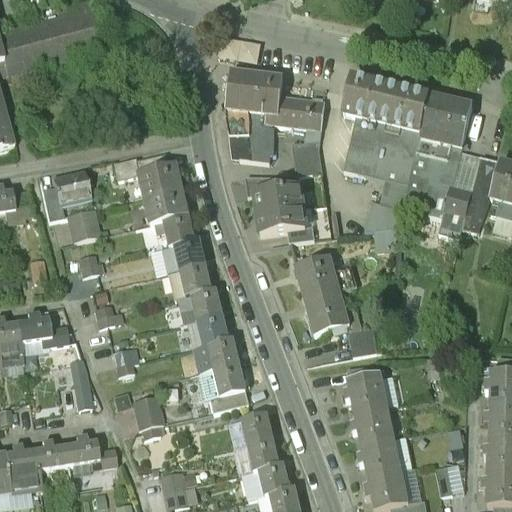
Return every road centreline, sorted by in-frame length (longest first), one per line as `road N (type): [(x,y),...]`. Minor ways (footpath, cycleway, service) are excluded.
road 1 (residential): [(334,511),(294,378),(200,137)]
road 2 (tertiary): [(268,33),(511,82)]
road 3 (residential): [(200,137),(0,176)]
road 4 (residential): [(469,511),(474,357)]
road 5 (residential): [(200,137),(187,16)]
